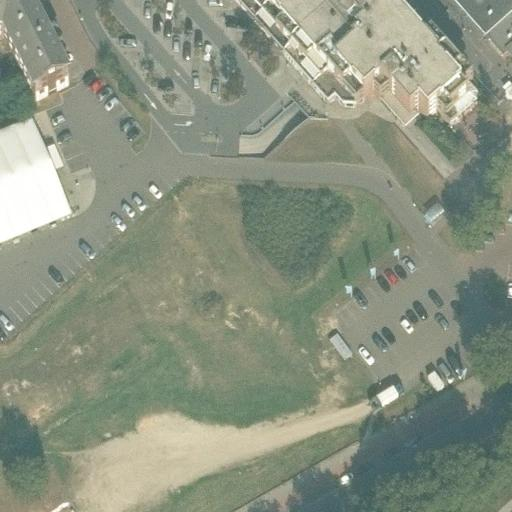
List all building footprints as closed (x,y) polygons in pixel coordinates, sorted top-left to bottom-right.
[(0,0),(0,40),(3,39),(36,103),(69,86),(44,36),(32,12),(45,6),(44,4),(43,4),(41,0),(0,0)] [(395,0),(233,0),(270,41),(282,55),(327,106),(335,99),(343,108),(356,109),(373,94),(389,113),(397,105),(409,119),(417,111),(427,122),(437,113),(450,127),(457,121),(457,120),(476,103),(477,95),(468,85),(473,81),(462,70),(460,72),(395,0)] [(450,0),(461,12),(475,0),(450,0)] [(511,15),(511,0),(475,0),(461,12),(485,39),(493,33),(511,15)] [(511,15),(493,33),(485,39),(503,60),(504,59),(503,58),(506,56),(511,62),(511,15)] [(469,112),(453,125),(465,140),(481,127),(469,112)] [(205,511),(252,470),(183,392),(371,225),(281,123),(0,373),(0,402),(97,511),(205,511)] [(0,138),(0,247),(71,219),(34,125),(0,138)] [(486,132),(472,134),(475,149),(489,147),(486,132)]
